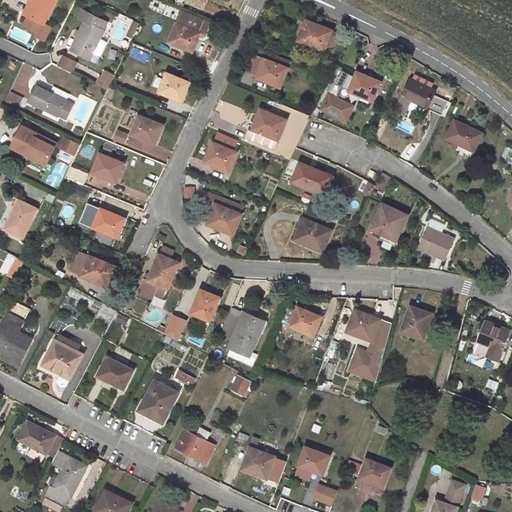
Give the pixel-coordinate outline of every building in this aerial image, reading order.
[(56,0),(32,0),(31,2),(33,2),(27,15),(44,24),(56,0)] [(152,7),(159,10),(162,3),(156,0),(152,7)] [(77,36),(71,50),(90,59),(93,52),(100,38),(103,30),(102,30),(106,22),(82,10),(79,18),(85,21),(80,32),(77,36)] [(298,19),(291,36),(299,39),(298,40),(306,43),(306,44),(324,51),(325,49),(331,33),(332,32),(323,29),(324,27),(306,20),(305,23),(298,19)] [(200,33),(176,23),(169,41),(178,44),(177,45),(188,50),(189,47),(194,49),(200,33)] [(339,36),(331,33),(325,49),(332,52),(339,36)] [(107,42),(100,38),(93,52),(100,56),(107,42)] [(291,62),(267,53),(264,59),(254,55),(248,71),(266,78),(265,81),(276,85),(278,82),(282,84),(291,62)] [(64,56),(59,66),(71,73),(77,62),(64,56)] [(350,72),(336,65),(333,71),(316,107),(323,110),(347,122),(354,106),(339,98),(343,87),(349,90),(349,91),(373,101),(381,82),(365,76),(365,77),(357,73),(355,77),(350,74),(350,72)] [(190,83),(167,73),(160,89),(165,91),(163,94),(174,98),(175,97),(183,101),(190,83)] [(436,91),(411,79),(403,96),(411,100),(426,107),(427,108),(436,91)] [(51,91),(36,84),(28,101),(58,117),(59,115),(66,101),(66,100),(51,91)] [(69,95),(53,87),(51,91),(66,100),(69,95)] [(23,97),(9,91),(2,105),(16,112),(23,97)] [(426,107),(411,100),(408,107),(423,114),(426,107)] [(72,105),(66,101),(59,115),(66,118),(72,105)] [(319,119),(323,110),(316,107),(311,116),(319,119)] [(286,120),(260,110),(253,129),(249,138),(272,147),(275,138),(278,139),(286,120)] [(163,125),(139,115),(133,132),(137,134),(136,136),(146,141),(147,139),(156,143),(163,125)] [(483,133),(455,120),(446,138),(474,152),(483,133)] [(22,126),(11,147),(26,154),(30,147),(34,149),(32,154),(47,162),(57,144),(41,136),(37,134),(37,133),(22,126)] [(238,140),(219,132),(214,142),(213,142),(206,160),(214,164),(213,165),(223,169),(224,166),(230,169),(237,152),(233,151),(238,140)] [(79,144),(65,136),(60,146),(74,154),(79,144)] [(32,154),(34,149),(30,147),(26,154),(26,155),(46,165),(47,162),(32,154)] [(124,163),(100,153),(93,171),(102,175),(101,176),(112,180),(113,177),(117,179),(124,163)] [(313,172),(308,170),(302,185),(325,195),(333,178),(324,174),(325,173),(314,169),(313,172)] [(386,193),(392,181),(381,174),(375,186),(386,193)] [(376,186),(369,183),(364,194),(370,197),(376,186)] [(195,195),(196,186),(188,185),(187,194),(195,195)] [(89,193),(78,188),(74,197),(85,202),(89,193)] [(240,214),(222,206),(225,200),(203,191),(196,207),(202,209),(199,216),(209,220),(208,223),(216,227),(215,228),(227,232),(228,230),(234,232),(242,214),(240,214)] [(37,209),(19,200),(4,229),(23,238),(37,209)] [(243,207),(225,200),(222,206),(240,214),(243,207)] [(125,218),(88,203),(80,222),(93,228),(94,226),(102,230),(102,231),(117,237),(125,218)] [(407,216),(383,204),(372,229),(382,233),(396,239),(407,216)] [(426,207),(420,204),(414,218),(419,221),(426,207)] [(43,220),(37,217),(31,229),(37,231),(43,220)] [(332,231),(304,218),(295,237),(313,244),(312,247),(323,252),(332,231)] [(454,238),(428,227),(418,249),(445,260),(454,238)] [(396,239),(382,233),(380,238),(393,244),(396,239)] [(248,249),(242,246),(239,252),(245,255),(248,249)] [(164,247),(161,254),(171,259),(174,251),(164,247)] [(171,259),(161,254),(158,261),(157,260),(150,275),(148,280),(145,278),(139,292),(152,298),(154,293),(163,297),(168,284),(170,285),(180,263),(171,259)] [(116,266),(89,255),(81,274),(87,277),(86,278),(99,283),(99,282),(108,285),(116,266)] [(496,279),(500,272),(490,265),(485,272),(496,279)] [(220,297),(204,290),(202,295),(199,294),(194,307),(195,307),(192,314),(210,321),(220,297)] [(19,337),(16,336),(18,332),(30,309),(15,301),(0,330),(0,347),(4,350),(1,357),(18,366),(27,348),(17,342),(19,337)] [(431,313),(411,306),(402,332),(424,339),(427,328),(426,327),(431,313)] [(265,321),(232,307),(221,333),(222,334),(230,337),(233,338),(230,346),(231,347),(250,355),(252,351),(265,321)] [(313,313),(298,307),(290,326),(314,336),(321,318),(313,314),(313,313)] [(392,323),(356,310),(347,331),(358,335),(358,334),(373,339),(368,352),(357,348),(349,371),(364,376),(366,370),(378,375),(392,323)] [(222,324),(226,315),(219,312),(215,321),(222,324)] [(116,319),(126,325),(129,319),(119,314),(116,319)] [(511,331),(486,321),(478,341),(486,345),(491,346),(487,355),(499,360),(503,351),(511,331)] [(32,339),(18,332),(16,336),(19,337),(17,342),(27,348),(32,339)] [(57,340),(77,351),(80,345),(60,335),(57,340)] [(57,340),(56,340),(43,365),(61,374),(70,379),(83,354),(77,351),(57,340)] [(487,355),(491,346),(486,345),(482,354),(487,355)] [(228,355),(247,363),(250,355),(231,347),(228,355)] [(257,354),(252,351),(250,355),(247,363),(252,365),(257,354)] [(107,357),(98,375),(124,389),(133,370),(107,357)] [(183,372),(179,370),(175,377),(183,381),(185,377),(181,375),(183,372)] [(376,381),(378,375),(366,370),(364,376),(376,381)] [(196,379),(183,372),(181,375),(185,377),(183,381),(193,386),(196,379)] [(67,386),(70,379),(61,374),(57,381),(59,385),(62,386),(65,386),(67,386)] [(232,391),(242,396),(250,380),(240,374),(232,391)] [(179,392),(155,380),(139,410),(150,416),(152,412),(165,418),(179,392)] [(494,395),(499,383),(495,382),(492,387),(489,386),(487,392),(494,395)] [(503,397),(498,395),(495,402),(501,404),(503,397)] [(165,418),(152,412),(150,416),(163,422),(165,418)] [(64,440),(28,422),(19,439),(33,447),(29,454),(30,456),(39,461),(42,460),(46,453),(55,457),(58,451),(64,440)] [(215,445),(207,441),(211,433),(200,427),(196,435),(184,429),(175,447),(188,454),(191,455),(206,463),(215,445)] [(395,433),(388,431),(386,438),(392,440),(395,433)] [(248,437),(239,433),(236,440),(245,444),(248,437)] [(331,451),(315,445),(313,449),(306,446),(300,461),(303,462),(301,467),(315,472),(315,470),(324,474),(331,456),(329,455),(331,451)] [(275,456),(250,447),(242,467),(258,473),(257,475),(267,478),(275,456)] [(53,488),(50,487),(45,497),(65,506),(70,497),(71,497),(87,466),(58,451),(55,457),(51,464),(62,470),(53,488)] [(391,468),(366,458),(360,477),(369,480),(368,481),(381,486),(383,482),(386,483),(391,468)] [(465,485),(452,481),(450,487),(463,491),(465,485)] [(337,491),(320,485),(316,498),(332,503),(337,491)] [(472,487),(465,485),(463,491),(463,493),(469,495),(472,487)] [(484,488),(477,486),(473,497),(480,500),(484,488)] [(463,491),(450,487),(445,503),(437,501),(433,511),(456,511),(463,493),(463,491)] [(126,500),(105,490),(94,511),(95,511),(127,511),(131,506),(125,503),(126,500)] [(180,511),(185,501),(172,495),(167,504),(178,510),(180,511)] [(167,504),(161,502),(155,511),(177,511),(178,510),(167,504)]
